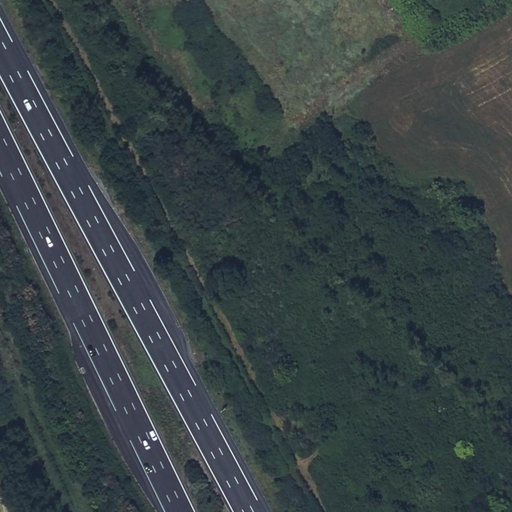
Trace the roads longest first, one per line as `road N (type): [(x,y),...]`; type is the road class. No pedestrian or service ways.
road 1 (motorway): [(247,511),(0,49)]
road 2 (motorway): [(0,141),(179,511)]
